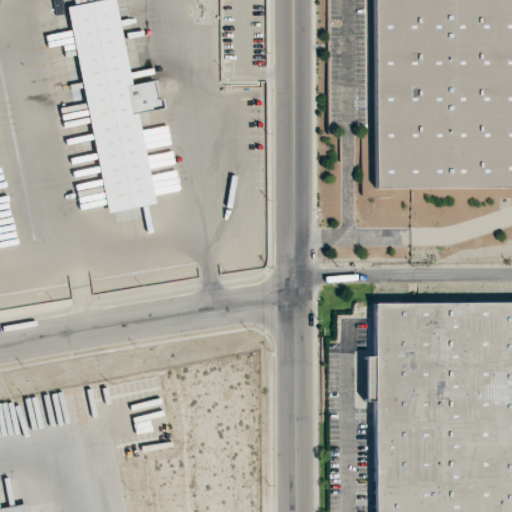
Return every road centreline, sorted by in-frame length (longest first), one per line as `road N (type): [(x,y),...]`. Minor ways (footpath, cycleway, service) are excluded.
road 1 (tertiary): [(292,299),(292,0)]
road 2 (tertiary): [(0,344),(292,299)]
road 3 (tertiary): [(292,511),(292,299)]
